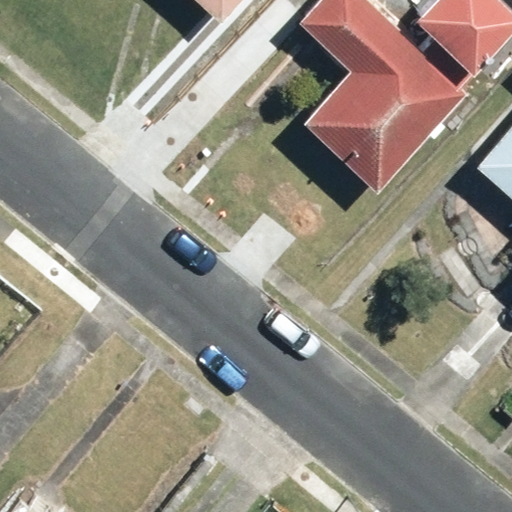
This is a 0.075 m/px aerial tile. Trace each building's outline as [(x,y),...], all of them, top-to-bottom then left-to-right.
[(223,0),(182,0),(204,20),(223,0)] [(458,89),(362,0),(299,0),(281,19),(331,67),(283,118),(361,191),(458,89)] [(483,0),(407,0),(393,15),(451,70),(501,16),(483,0)] [(511,253),(503,264),(511,271),(511,101),(457,161),(511,210),(511,253)] [(57,389),(104,331),(83,313),(35,371),(57,389)]
